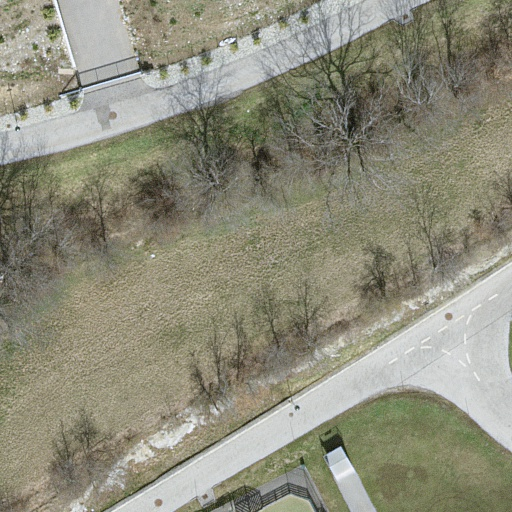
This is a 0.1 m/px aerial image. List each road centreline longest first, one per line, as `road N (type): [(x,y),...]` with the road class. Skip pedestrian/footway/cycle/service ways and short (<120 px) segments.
road 1 (residential): [(397,0),(104,135),(0,167)]
road 2 (residential): [(143,511),(445,339)]
